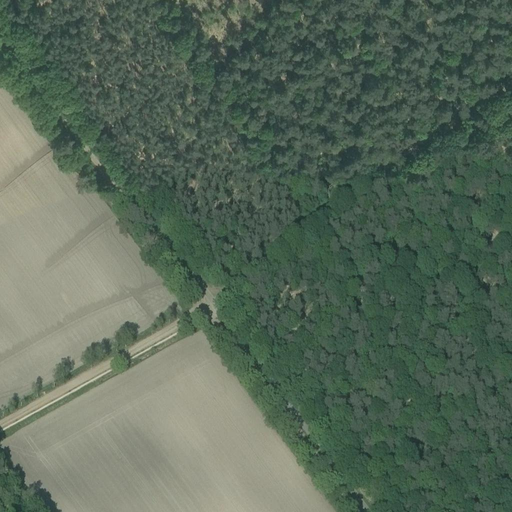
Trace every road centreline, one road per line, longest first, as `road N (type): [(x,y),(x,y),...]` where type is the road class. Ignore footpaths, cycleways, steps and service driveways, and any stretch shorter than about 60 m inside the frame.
road 1 (track): [(0,33),(353,511)]
road 2 (track): [(511,68),(295,231)]
road 3 (track): [(511,339),(403,315),(353,285),(303,225)]
road 4 (track): [(211,303),(0,423)]
